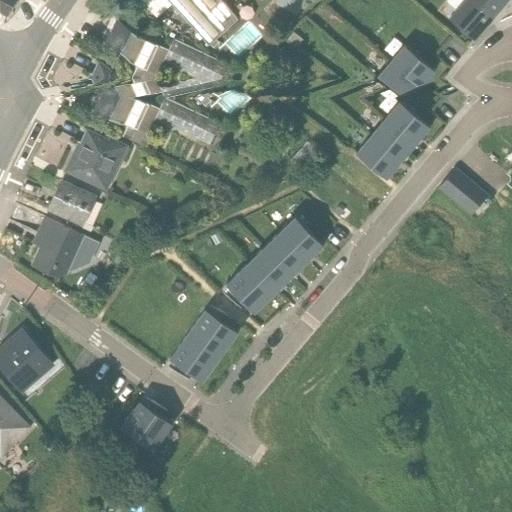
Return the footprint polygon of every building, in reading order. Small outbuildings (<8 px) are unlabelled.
[(6,0),(1,7),(34,29),(51,5),(45,0),(6,0)] [(251,16),(236,0),(190,0),(189,1),(188,0),(172,0),(163,8),(175,21),(147,46),(199,105),(230,77),(208,53),(251,16)] [(34,29),(1,7),(0,8),(0,44),(12,55),(34,29)] [(445,74),(470,93),(507,47),(485,29),(445,74)] [(273,59),(294,74),(307,56),(286,41),(273,59)] [(0,71),(12,55),(0,44),(0,71)] [(135,99),(105,85),(94,111),(123,124),(135,99)] [(158,109),(135,99),(123,124),(147,135),(154,120),(158,109)] [(219,125),(165,99),(158,109),(154,120),(209,146),(219,125)] [(430,128),(398,102),(356,152),(387,179),(430,128)] [(127,149),(85,129),(65,171),(107,191),(127,149)] [(490,200),(452,171),(437,190),(475,219),(490,200)] [(98,195),(61,180),(47,212),(81,228),(98,195)] [(84,236),(44,216),(31,242),(39,246),(30,263),(62,280),(66,272),(84,236)] [(291,216),(223,284),(252,313),(320,246),(291,216)] [(238,330),(205,308),(171,357),(205,380),(238,330)] [(55,367),(20,328),(0,345),(0,368),(23,395),(55,367)] [(31,428),(0,396),(0,459),(31,428)] [(172,424),(138,400),(121,423),(154,448),(172,424)]
